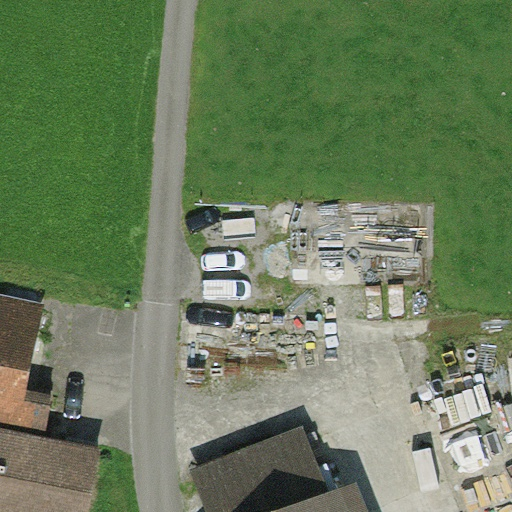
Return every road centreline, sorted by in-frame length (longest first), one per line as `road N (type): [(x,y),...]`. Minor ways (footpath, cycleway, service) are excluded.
road 1 (track): [(158,305),(187,0)]
road 2 (residential): [(161,511),(153,395),(158,305)]
